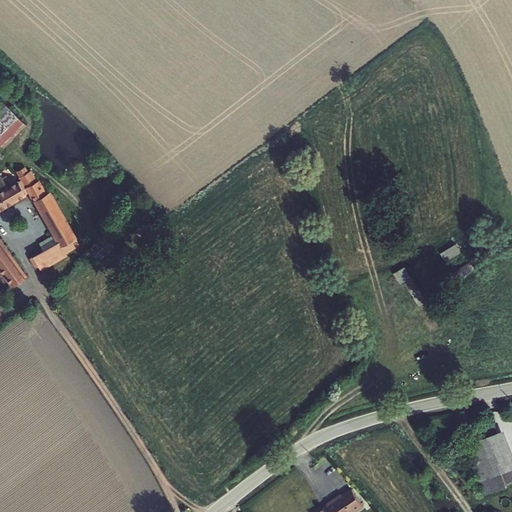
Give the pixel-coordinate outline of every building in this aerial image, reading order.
[(0,120),(0,121),(10,112),(1,105),(0,106),(0,120)] [(10,112),(0,121),(0,120),(0,152),(25,128),(10,111),(10,112)] [(26,176),(18,181),(19,182),(25,190),(32,185),(26,176)] [(0,211),(30,192),(56,237),(42,246),(45,251),(53,246),(62,260),(68,256),(67,254),(81,246),(73,234),(67,223),(50,193),(47,195),(39,182),(32,185),(25,190),(19,182),(9,188),(2,179),(0,180),(0,211)] [(75,218),(67,223),(73,234),(81,229),(75,218)] [(446,260),(463,254),(459,244),(442,250),(446,260)] [(0,266),(13,285),(23,277),(0,246),(0,266)] [(53,246),(45,251),(35,257),(43,270),(62,260),(53,246)] [(39,273),(43,270),(35,257),(31,260),(39,273)] [(460,276),(473,271),(470,264),(457,270),(460,276)] [(408,265),(395,272),(411,302),(424,295),(408,265)] [(476,432),(479,439),(496,433),(493,426),(476,432)] [(496,433),(479,439),(463,446),(477,481),(510,468),(511,467),(511,455),(502,430),(496,433)] [(510,468),(477,481),(480,489),(511,475),(511,470),(510,468)] [(350,511),(352,511),(361,505),(349,488),(340,495),(339,493),(325,503),(326,504),(315,511),(350,511)]
